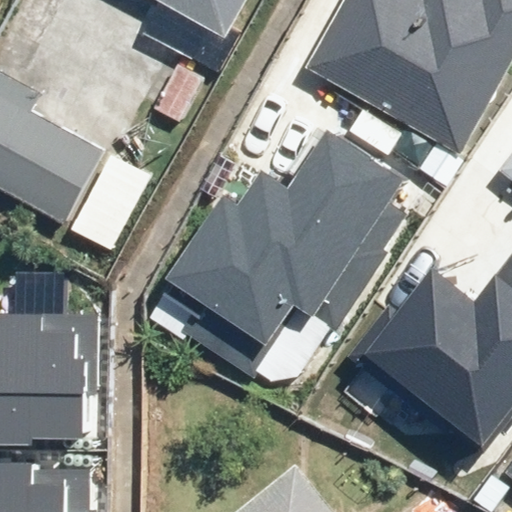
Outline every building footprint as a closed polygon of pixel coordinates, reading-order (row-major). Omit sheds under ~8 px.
[(181,0),(245,35),(263,0),(181,0)] [(511,0),(361,0),(323,67),(470,150),(511,75),(511,0)] [(9,68),(0,83),(0,177),(69,217),(118,131),(9,68)] [(232,181),(176,269),(214,293),(195,323),(265,367),(313,290),(333,303),(413,175),(339,129),(308,178),(279,160),(256,195),(232,181)] [(403,289),(358,348),(488,446),(511,414),(511,262),(493,287),(447,252),(414,297),(403,289)] [(0,296),(0,427),(104,427),(104,342),(89,342),(89,315),(59,315),(59,296),(0,296)] [(46,460),(0,459),(0,511),(93,511),(94,504),(46,503),(46,460)] [(346,511),(308,463),(246,511),(346,511)]
